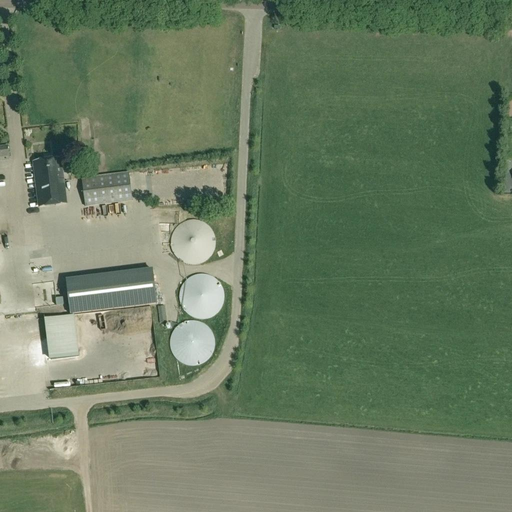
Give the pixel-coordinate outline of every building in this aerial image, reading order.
[(0,158),(10,157),(8,147),(0,148),(0,158)] [(67,205),(61,159),(34,162),(40,208),(67,205)] [(86,207),(133,201),(130,174),(83,179),(86,207)] [(71,237),(138,230),(136,208),(69,215),(71,237)] [(47,249),(45,219),(28,220),(30,250),(47,249)] [(212,230),(210,227),(208,226),(206,224),(204,223),(201,222),(198,221),(196,220),(193,220),(190,221),(188,221),(185,222),(183,223),(181,225),(179,227),(177,229),(175,231),(174,233),(173,236),(172,238),(172,241),(172,244),(172,246),(173,249),(174,251),(175,254),(177,256),(179,258),(181,260),(183,261),(185,262),(188,263),(191,264),(193,264),(196,264),(199,264),(201,263),(204,262),(206,260),(208,259),(210,257),(212,255),(213,252),(214,250),(215,247),(216,245),(216,242),(216,239),(215,237),(214,234),(213,232),(212,230)] [(138,237),(74,243),(75,260),(140,254),(138,237)] [(219,284),(218,282),(216,280),(214,278),(211,277),(209,276),(206,275),(204,275),(201,275),(198,275),(196,275),(193,276),(191,278),(188,279),(186,281),(185,283),(183,285),(182,287),(181,290),(180,293),(180,295),(180,298),(180,301),(181,303),(182,306),(183,308),(185,310),(186,312),(189,314),(191,315),(193,317),(196,318),(198,318),(201,318),(204,318),(206,318),(209,317),(212,316),(214,315),(216,313),(218,311),(220,309),(221,307),(222,304),(223,302),(223,299),(224,296),(223,294),(223,291),(222,288),(221,286),(219,284)] [(48,284),(51,301),(59,299),(56,283),(48,284)] [(77,312),(47,314),(50,361),(54,361),(54,356),(80,354),(77,312)] [(210,331),(208,329),(206,327),(204,326),(201,324),(199,323),(196,323),(194,322),(191,322),(188,322),(186,323),(183,324),(181,325),(179,327),(176,328),(175,330),(173,333),(172,335),(171,337),(170,340),(170,343),(170,345),(170,348),(171,351),(172,353),(173,356),(175,358),(177,360),(179,361),(181,363),(183,364),(186,365),(189,366),(191,366),(194,366),(197,365),(199,365),(202,364),(204,362),(206,361),(208,359),(210,357),(211,354),(212,352),(213,349),(214,347),(214,344),(214,341),(213,339),(212,336),(211,334),(210,331)] [(0,468),(11,465),(8,456),(0,458),(0,468)]
